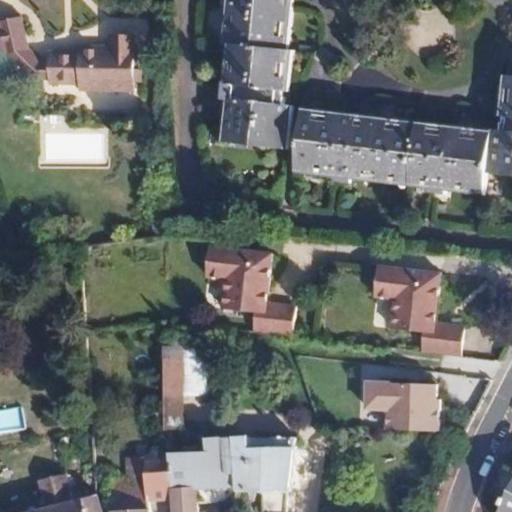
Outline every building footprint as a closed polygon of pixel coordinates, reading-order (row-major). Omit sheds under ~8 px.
[(230,0),(227,40),(231,40),(225,96),(229,97),(224,148),(291,154),(296,108),(285,107),(286,92),(291,93),(294,54),(290,53),(294,0),(230,0)] [(29,44),(24,14),(1,18),(7,47),(7,49),(10,48),(29,44)] [(134,88),(136,33),(112,33),(111,43),(82,44),(82,59),(52,59),(51,76),(51,82),(81,82),(81,88),(134,88)] [(44,59),(29,44),(10,48),(35,75),(51,76),(52,59),(44,59)] [(503,135),(307,111),(299,174),(335,179),(334,184),(352,186),(352,181),(428,191),(428,196),(447,199),(448,193),(489,199),(491,176),(511,178),(511,82),(505,81),(501,119),(505,120),(503,135)] [(258,301),(264,252),(202,245),(199,275),(218,278),(214,307),(246,311),(244,329),(286,334),(289,305),(258,301)] [(430,321),(436,274),(373,266),(370,295),(388,297),(384,328),(416,332),(413,350),(455,356),(459,324),(430,321)] [(186,427),(183,354),(164,354),(166,427),(186,427)] [(443,381),(369,379),(369,411),(394,411),(393,428),(442,429),(443,381)] [(222,440),(222,426),(186,427),(166,427),(168,453),(186,451),(186,442),(222,440)] [(312,511),(309,437),(222,440),(222,469),(234,469),(232,489),(231,500),(289,496),(290,511),(312,511)] [(232,489),(234,469),(222,469),(222,440),(186,442),(186,451),(168,453),(175,504),(175,511),(195,511),(194,492),(232,489)] [(158,511),(175,504),(168,453),(144,456),(146,491),(146,511),(158,511)] [(511,511),(511,470),(489,511),(511,511)] [(71,502),(65,479),(35,486),(40,509),(71,502)] [(146,511),(146,491),(114,495),(114,511),(146,511)] [(98,511),(96,496),(71,502),(40,509),(29,511),(98,511)]
